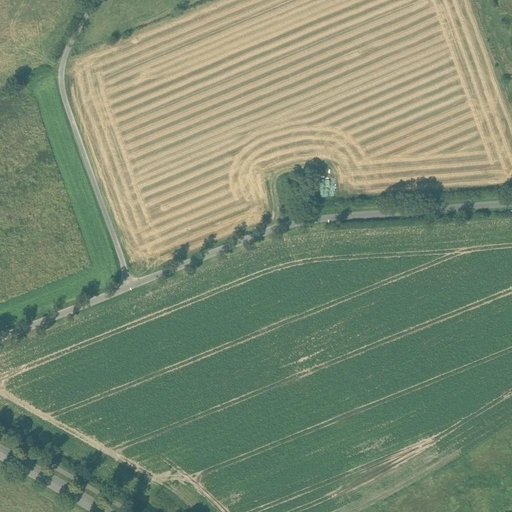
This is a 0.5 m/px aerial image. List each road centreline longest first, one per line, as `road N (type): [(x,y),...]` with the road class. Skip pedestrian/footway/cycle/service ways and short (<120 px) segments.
road 1 (residential): [(130,286),(304,222),(511,203)]
road 2 (track): [(95,0),(72,40),(67,90),(130,286)]
road 3 (unclassified): [(0,339),(130,286)]
road 4 (unclassified): [(0,447),(109,511)]
